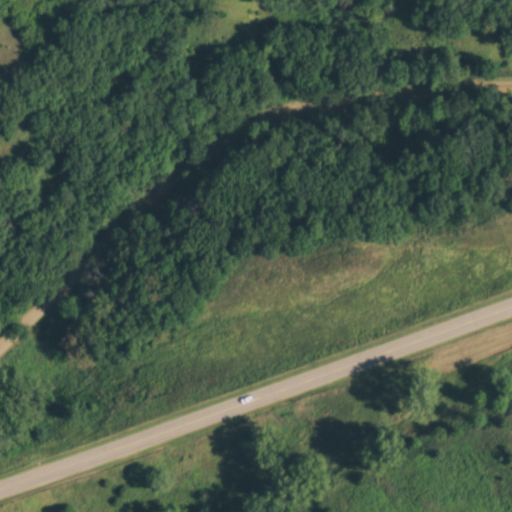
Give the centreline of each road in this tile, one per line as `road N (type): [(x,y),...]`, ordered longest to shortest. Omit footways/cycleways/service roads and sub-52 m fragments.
road 1 (residential): [(0,352),(135,209),(226,134),(316,103),(511,83)]
road 2 (secondary): [(0,487),(511,303)]
